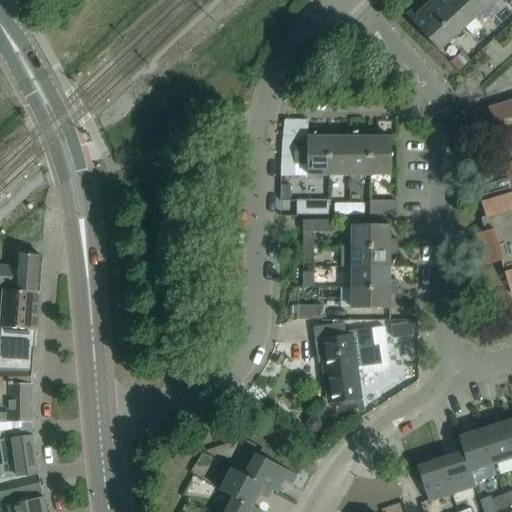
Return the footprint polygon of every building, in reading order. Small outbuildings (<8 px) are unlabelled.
[(478,43),(480,41),(442,0),(432,0),(416,16),(411,11),(406,16),(439,52),(464,28),(472,37),(478,43)] [(474,19),(494,1),(492,0),(442,0),(480,41),(483,38),(478,32),(482,28),(474,19)] [(511,101),(490,108),(494,124),(503,121),(510,148),(511,147),(511,163),(498,168),(504,182),(478,188),(484,216),(480,216),(486,233),(477,236),(487,266),(499,262),(511,295),(511,101)] [(308,176),(328,176),(328,130),(321,130),(321,137),(308,137),(308,141),(295,141),(294,164),(308,164),(308,176)] [(349,176),(349,137),(336,137),(336,130),(328,130),(328,176),(349,176)] [(369,176),(369,130),(362,130),(362,137),(349,137),(349,176),(369,176)] [(369,130),(369,176),(390,176),(390,137),(377,137),(377,130),(369,130)] [(290,201),(290,185),(280,185),(280,196),(280,201),(290,201)] [(328,215),(328,201),(296,201),(296,215),(328,215)] [(369,215),(395,215),(395,201),(369,201),(369,215)] [(349,215),(349,204),(335,204),(335,215),(349,215)] [(349,204),(349,215),(364,215),(364,204),(349,204)] [(302,248),(313,248),(313,232),(328,232),(328,220),(302,220),(302,248)] [(351,248),(397,248),(397,240),(390,240),(390,226),(351,226),(351,248)] [(313,248),(302,248),(302,262),(313,261),(313,248)] [(397,254),(397,248),(351,248),(351,268),(390,267),(390,254),(397,254)] [(0,290),(3,290),(38,293),(41,255),(17,254),(16,267),(0,265),(0,290)] [(351,287),(397,287),(397,280),(390,280),(390,267),(351,268),(351,287)] [(313,288),(313,273),(302,273),(302,288),(313,288)] [(397,287),(351,287),(351,309),(390,309),(390,295),(397,295),(397,287)] [(35,330),(38,293),(3,290),(1,328),(15,328),(35,330)] [(427,309),(428,299),(411,298),(411,309),(427,309)] [(322,305),(316,305),(296,306),(296,320),(322,319),(322,305)] [(320,340),(328,402),(360,397),(357,370),(362,370),(362,374),(382,372),(386,369),(388,366),(389,362),(384,327),(372,328),(347,331),(348,336),(320,340)] [(0,370),(31,371),(32,371),(34,346),(0,343),(0,370)] [(31,422),(31,371),(0,370),(0,432),(10,431),(31,426),(31,422)] [(492,464),(511,457),(511,446),(504,423),(481,430),(492,464)] [(17,477),(38,474),(31,426),(10,431),(11,438),(0,440),(0,449),(2,465),(0,465),(0,479),(4,478),(17,476),(17,477)] [(470,471),(492,464),(481,430),(459,438),(463,453),(470,471)] [(251,444),(245,432),(228,440),(233,452),(251,444)] [(475,487),(470,471),(463,453),(441,460),(451,494),(475,487)] [(245,476),(276,493),(283,480),(291,484),(296,475),(257,454),(245,475),(245,476)] [(428,501),(451,494),(441,460),(418,467),(419,471),(414,472),(417,482),(422,481),(428,501)] [(201,480),(222,486),(225,474),(204,468),(201,480)] [(245,476),(245,475),(232,468),(220,491),(233,498),(233,497),(261,511),(262,511),(252,507),(259,494),(267,499),(271,490),(276,493),(245,476)] [(46,511),(43,497),(38,474),(17,477),(17,476),(4,478),(0,479),(0,511),(46,511)] [(511,491),(503,495),(508,507),(511,505),(511,491)] [(503,495),(491,500),(488,493),(478,497),(483,511),(496,511),(508,507),(503,495)] [(261,511),(233,497),(233,498),(225,511),(261,511)]
